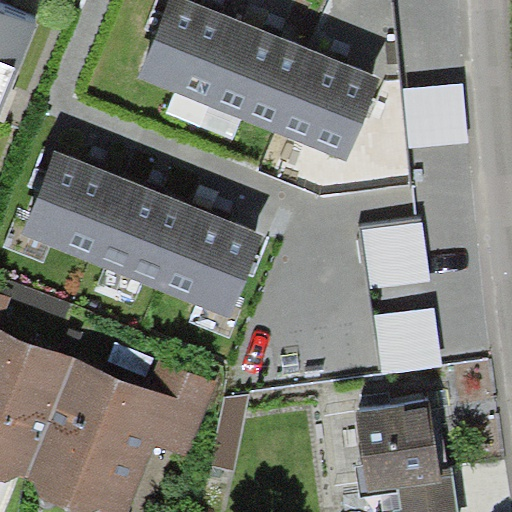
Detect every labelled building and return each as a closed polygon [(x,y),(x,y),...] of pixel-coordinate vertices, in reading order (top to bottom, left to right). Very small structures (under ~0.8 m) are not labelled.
[(0,0),(0,130),(47,13),(12,0),(0,0)] [(391,64),(224,0),(170,0),(147,60),(361,142),(391,64)] [(274,223),(65,140),(32,219),(244,304),(274,223)] [(0,318),(9,294),(0,290),(0,465),(121,511),(148,440),(180,452),(209,375),(156,355),(146,381),(0,326),(0,318)] [(422,393),(352,402),(364,491),(396,486),(399,511),(461,511),(455,461),(432,465),(422,393)]
